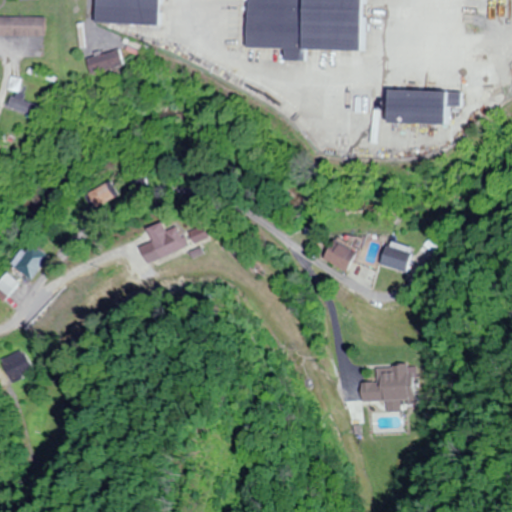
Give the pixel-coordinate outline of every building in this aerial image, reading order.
[(167,26),(168,0),(101,0),(101,24),(167,26)] [(370,0),(254,0),(253,49),(292,49),(291,61),(311,62),(312,50),(369,52),(370,0)] [(0,36),(48,36),(48,17),(0,16),(0,36)] [(93,73),(127,67),(125,52),(91,57),(93,73)] [(468,108),(468,92),(394,91),(393,124),(454,126),(454,108),(468,108)] [(42,118),(46,105),(14,95),(10,108),(42,118)] [(119,197),(110,184),(92,196),(102,209),(119,197)] [(154,266),(194,249),(185,227),(172,233),(168,223),(153,230),(159,243),(147,249),(154,266)] [(328,259),(350,273),(364,250),(342,236),(328,259)] [(386,266),(412,273),(418,249),(392,242),(386,266)] [(39,280),(55,257),(36,243),(19,265),(39,280)] [(26,286),(14,274),(0,289),(0,290),(11,301),(26,286)] [(38,371),(27,350),(5,361),(16,382),(38,371)] [(381,367),(382,382),(366,384),(367,402),(391,401),(391,412),(407,411),(407,406),(418,405),(416,365),(381,367)]
